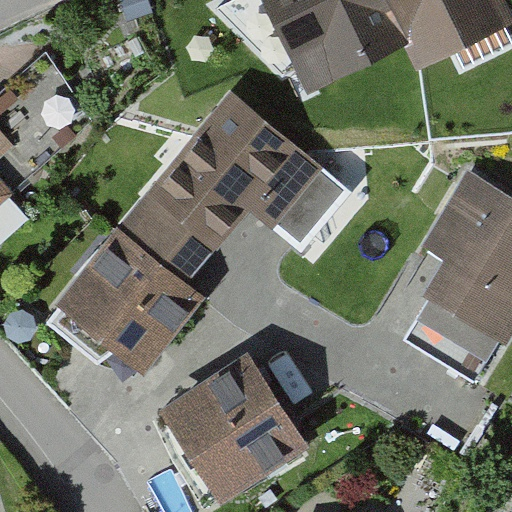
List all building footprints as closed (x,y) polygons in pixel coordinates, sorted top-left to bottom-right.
[(511,0),(298,0),(295,2),(342,95),(431,50),(441,70),(511,34),(511,0)] [(324,161),(233,84),(56,293),(143,366),(208,289),(189,273),(250,201),(273,221),(324,161)] [(81,142),(26,85),(0,110),(0,240),(41,201),(15,175),(42,149),(57,165),(81,142)] [(511,191),(481,174),(439,248),(467,263),(449,294),(511,329),(511,191)] [(250,343),(161,400),(222,495),(311,438),(250,343)] [(511,427),(486,471),(504,483),(511,469),(511,427)]
